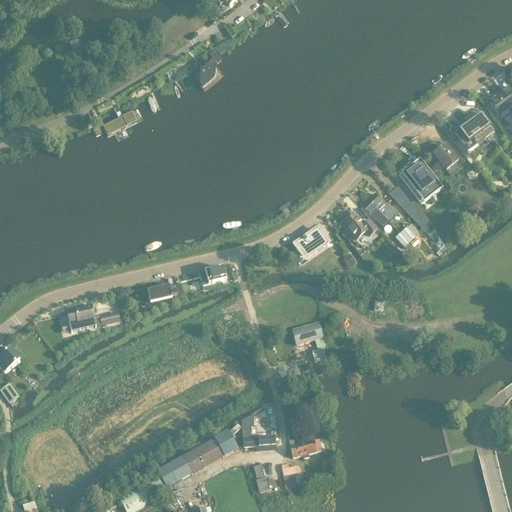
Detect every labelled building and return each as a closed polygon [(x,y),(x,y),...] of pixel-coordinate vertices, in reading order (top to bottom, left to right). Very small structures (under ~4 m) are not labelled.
[(238,1),(237,0),(214,0),(220,7),(224,3),(229,8),(238,1)] [(71,43),(75,58),(84,56),(80,40),(71,43)] [(509,89),(488,103),(501,121),(511,113),(511,91),(511,92),(509,89)] [(468,125),(454,137),(467,154),(494,134),(476,110),(464,119),(468,125)] [(457,164),(445,148),(434,157),(446,173),(457,164)] [(415,167),(404,175),(409,181),(406,184),(417,198),(425,192),(429,198),(430,197),(432,196),(441,189),(422,164),(421,165),(417,168),(416,166),(415,167)] [(389,210),(375,195),(368,203),(375,210),(388,222),(389,224),(398,215),(391,208),(389,210)] [(388,222),(375,210),(368,203),(362,209),(374,221),(375,220),(382,228),(388,222)] [(354,215),(342,225),(356,242),(365,234),(369,239),(377,232),(369,223),(364,227),(354,215)] [(407,229),(400,235),(409,245),(415,239),(407,229)] [(297,245),(306,259),(327,245),(317,231),(297,245)] [(409,245),(400,235),(395,239),(404,249),(406,251),(409,248),(408,246),(409,245)] [(355,265),(350,256),(342,262),(347,271),(355,265)] [(222,269),(204,274),(206,279),(200,281),(203,289),(226,283),(226,282),(222,269)] [(184,299),(181,286),(172,288),(172,289),(170,290),(169,288),(147,293),(150,306),(172,301),(172,299),(174,299),(175,301),(184,299)] [(383,313),(384,300),(376,300),(374,312),(383,313)] [(77,311),(75,312),(78,324),(94,320),(91,308),(81,311),(81,309),(77,310),(77,311)] [(100,320),(94,321),(96,329),(101,328),(102,329),(120,325),(118,315),(99,319),(100,320)] [(325,362),(325,348),(319,325),(293,333),(297,347),(315,342),(317,352),(312,353),(316,365),(325,364),(325,362)] [(482,348),(489,358),(493,355),(486,345),(482,348)] [(325,348),(325,362),(333,362),(333,358),(339,358),(339,356),(339,352),(333,352),(333,348),(325,348)] [(10,350),(0,358),(0,357),(0,369),(4,374),(20,362),(10,350)] [(480,358),(479,351),(461,356),(463,363),(480,358)] [(347,366),(347,356),(339,356),(339,358),(339,366),(347,366)] [(18,399),(8,386),(0,392),(10,406),(18,399)] [(275,452),(274,439),(250,440),(250,430),(253,430),(253,417),(241,423),(242,429),(243,429),(244,449),(257,449),(257,453),(275,452)] [(191,476),(223,458),(215,442),(202,449),(199,444),(190,449),(193,454),(182,461),(191,476)] [(293,443),(289,443),(293,460),(303,458),(304,461),(309,460),(308,457),(321,454),(318,442),(294,447),(293,443)] [(182,461),(158,474),(167,489),(191,476),(182,461)] [(321,471),(324,484),(333,482),(329,462),(323,463),(323,464),(321,470),(321,471)] [(283,477),(299,474),(299,472),(296,472),(295,469),(288,470),(287,466),(281,467),(283,477)] [(254,469),(257,481),(264,479),(261,467),(254,469)] [(124,511),(136,511),(166,494),(154,475),(116,499),(124,511)] [(297,489),(304,488),(302,476),(294,477),(297,489)] [(283,479),(285,491),(295,490),(293,477),(283,479)] [(257,482),(260,495),(269,493),(266,480),(257,482)] [(110,498),(99,505),(100,507),(92,511),(110,511),(116,509),(110,498)] [(24,507),(25,511),(38,511),(35,503),(24,507)]
